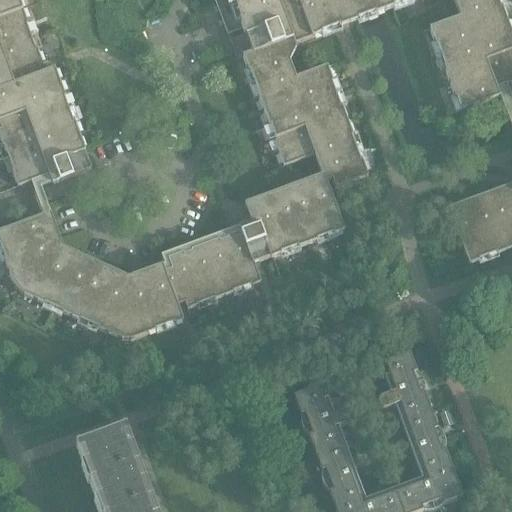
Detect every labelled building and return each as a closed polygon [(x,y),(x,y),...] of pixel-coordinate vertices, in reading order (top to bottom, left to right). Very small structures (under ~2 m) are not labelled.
[(45,217),(0,234),(0,247),(6,263),(4,263),(14,289),(20,295),(45,307),(46,306),(61,313),(61,315),(80,324),(81,322),(96,330),(96,331),(108,337),(120,342),(129,343),(183,323),(177,307),(184,304),(187,311),(197,307),(197,306),(214,300),(214,301),(233,294),(233,293),(240,290),(241,292),(250,288),(261,284),(254,265),(261,263),(270,260),(270,261),(281,256),(281,255),(297,249),(297,250),(317,243),(317,242),(333,236),(333,237),(343,233),(343,231),(342,228),(337,215),(326,185),(332,183),(335,191),(368,179),(362,163),(360,163),(352,139),(353,139),(342,109),(340,109),(332,86),(333,85),(327,70),(296,81),(290,65),(296,54),(297,51),(295,46),(332,33),(341,29),(349,27),(359,23),(383,14),(395,9),(394,8),(410,2),(411,3),(419,0),(446,0),(454,3),(460,20),(429,31),(435,47),(436,47),(445,71),(443,71),(455,102),(456,101),(461,114),(500,100),(499,99),(496,91),(510,86),(511,85),(511,41),(511,40),(511,39),(511,37),(502,10),(501,10),(496,0),(214,0),(215,1),(228,35),(242,30),(245,39),(246,38),(249,46),(252,55),(242,58),(248,74),(249,74),(259,99),(257,99),(268,129),(270,129),(279,153),(277,154),(283,170),(315,158),(322,178),(323,179),(324,179),(325,183),(311,188),(312,190),(303,193),(303,191),(275,201),(276,203),(267,206),(266,204),(252,210),(259,229),(253,231),(252,230),(223,241),(223,242),(219,244),(218,242),(191,252),(192,254),(183,257),(183,255),(168,261),(171,270),(128,286),(114,280),(114,281),(106,277),(106,276),(80,264),(79,265),(71,261),(72,260),(59,254),(54,241),(52,241),(49,232),(50,232),(45,217)] [(34,193),(52,186),(91,172),(84,153),(85,153),(74,124),(73,124),(64,101),(66,101),(55,70),(42,75),(39,67),(43,65),(37,49),(35,50),(27,26),(28,26),(18,0),(0,0),(0,128),(1,130),(0,130),(0,141),(3,148),(4,148),(13,171),(11,172),(17,188),(31,183),(34,193)] [(511,192),(473,207),(474,208),(465,211),(464,210),(450,215),(450,217),(468,266),(479,263),(478,261),(495,255),(496,256),(511,250),(511,192)] [(329,420),(323,403),(319,391),(295,400),(301,419),(306,417),(313,438),(309,439),(322,475),(326,474),(334,494),(330,496),(335,511),(422,511),(442,504),(444,507),(462,500),(454,476),(445,453),(441,455),(434,434),(438,432),(424,397),(421,398),(413,378),(417,376),(410,357),(386,366),(390,378),(396,395),(383,400),(381,401),(380,401),(379,402),(379,404),(378,405),(378,406),(378,408),(379,409),(380,410),(381,411),(382,412),(383,412),(384,412),(386,412),(387,412),(401,407),(429,485),(363,510),(334,432),(348,427),(349,426),(350,425),(351,424),(351,423),(352,421),(352,420),(351,419),(351,417),(350,416),(349,415),(347,415),(346,414),(345,414),(343,415),(329,420)] [(78,449),(101,511),(154,511),(125,432),(78,449)]
